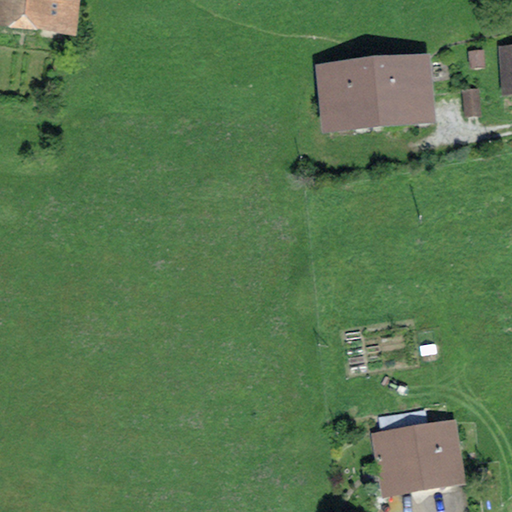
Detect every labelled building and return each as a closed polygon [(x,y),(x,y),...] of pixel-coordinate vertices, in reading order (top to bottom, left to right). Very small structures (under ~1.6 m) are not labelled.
[(0,0),(0,17),(64,25),(66,0),(0,0)] [(487,70),(484,51),(470,52),(472,72),(487,70)] [(425,117),(421,65),(328,74),(333,125),(425,117)] [(480,117),(479,91),(463,92),(464,118),(480,117)] [(450,439),(437,441),(436,433),(393,440),(394,441),(379,443),(383,465),(387,464),(392,492),(410,489),(410,486),(456,479),(450,439)]
